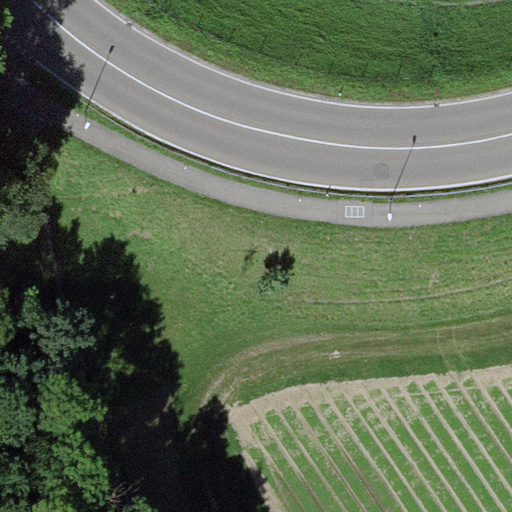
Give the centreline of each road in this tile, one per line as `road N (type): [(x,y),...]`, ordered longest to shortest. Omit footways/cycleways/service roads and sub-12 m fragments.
road 1 (primary): [(28,0),(100,61),(191,110),(375,147),(457,142),(511,128)]
road 2 (track): [(0,99),(73,347),(150,511)]
road 3 (track): [(203,368),(511,320)]
